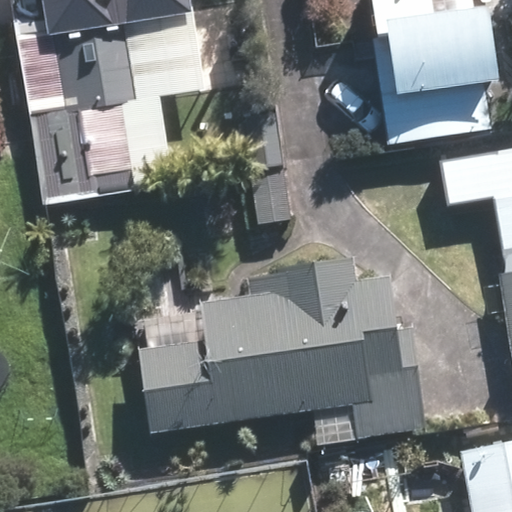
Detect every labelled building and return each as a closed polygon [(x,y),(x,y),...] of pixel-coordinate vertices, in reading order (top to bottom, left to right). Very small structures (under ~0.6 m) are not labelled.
[(33,0),(41,48),(186,25),(181,0),(33,0)] [(417,0),(355,0),(363,52),(369,51),(384,150),(490,135),(473,22),(422,29),(417,0)] [(191,29),(120,41),(128,88),(199,77),(191,29)] [(120,113),(62,122),(76,207),(134,198),(120,113)] [(444,210),(490,203),(502,283),(511,281),(511,151),(483,156),(437,163),(444,210)] [(293,223),(286,171),(243,177),(250,230),(293,223)] [(131,359),(141,439),(346,414),(350,446),(424,437),(410,328),(390,330),(384,286),(347,291),(344,268),(267,277),(268,285),(239,288),(241,307),(190,313),(195,351),(131,359)] [(511,281),(502,283),(493,284),(511,411),(511,410),(511,281)] [(511,511),(511,447),(455,459),(465,511),(511,511)]
